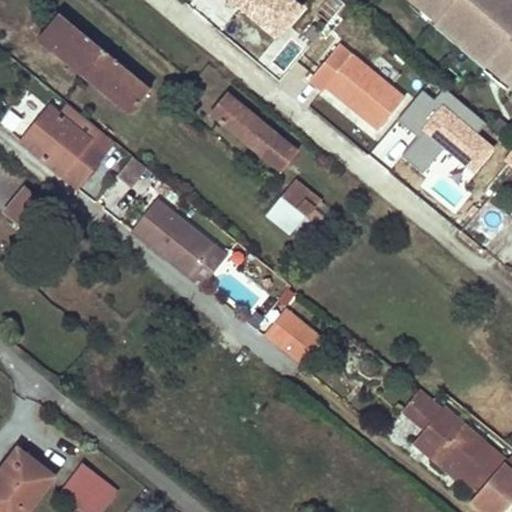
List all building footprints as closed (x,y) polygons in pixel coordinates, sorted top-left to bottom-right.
[(372,0),(362,0),(357,7),(365,14),(376,3),(372,0)] [(511,0),(408,0),(414,5),(417,1),(440,21),(434,28),(435,29),(437,26),(445,17),(468,36),(460,46),(458,49),(460,50),(462,48),(470,38),(494,59),(486,68),(484,71),(485,71),(491,64),(511,82),(511,86),(511,88),(511,0)] [(59,45),(148,117),(162,102),(58,15),(36,42),(51,54),(59,45)] [(468,36),(445,17),(437,26),(460,46),(468,36)] [(494,59),(470,38),(462,48),(486,68),(494,59)] [(339,46),(310,82),(324,93),(327,89),(379,132),(406,100),(339,46)] [(281,172),(297,154),(280,140),(226,97),(211,115),(264,158),(281,172)] [(76,188),(104,154),(113,142),(66,104),(56,115),(48,109),(36,124),(41,128),(25,147),(76,188)] [(122,196),(143,174),(132,163),(110,186),(122,196)] [(285,174),(272,190),(280,198),(282,199),(296,183),(285,174)] [(280,198),(274,207),(314,240),(328,224),(313,212),(303,204),(311,195),(296,183),(282,199),(280,198)] [(25,190),(5,214),(31,236),(45,220),(52,212),(25,190)] [(311,195),(303,204),(313,212),(321,204),(311,195)] [(154,202),(129,231),(189,279),(212,249),(154,202)] [(52,212),(45,220),(57,230),(64,222),(52,212)] [(64,222),(57,230),(72,242),(80,234),(64,222)] [(212,249),(189,279),(199,287),(223,258),(212,249)] [(300,322),(279,346),(298,363),(318,337),(300,322)] [(432,400),(416,419),(432,433),(417,451),(428,461),(434,455),(457,475),(478,493),(471,502),(482,511),(500,511),(511,498),(511,453),(506,461),(449,413),(448,414),(432,400)] [(18,452),(0,475),(0,511),(27,511),(54,478),(18,452)] [(434,455),(428,461),(452,481),(457,475),(434,455)] [(83,465),(61,493),(85,511),(99,511),(116,491),(83,465)]
